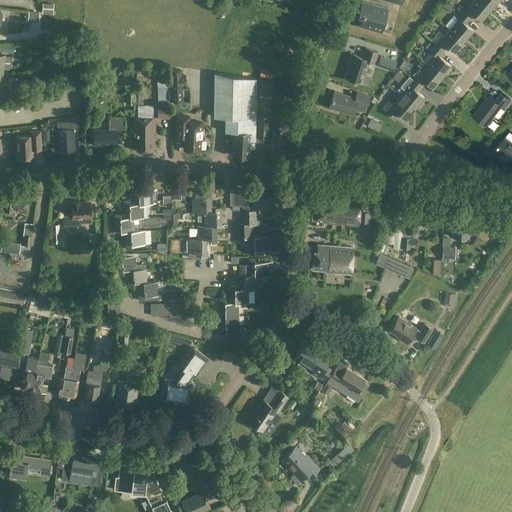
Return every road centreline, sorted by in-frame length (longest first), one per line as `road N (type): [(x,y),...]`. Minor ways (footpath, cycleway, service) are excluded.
road 1 (residential): [(300,174),(151,165),(0,172)]
road 2 (unclassified): [(406,511),(435,438),(429,412),(372,354),(290,310)]
road 3 (residential): [(208,432),(0,406)]
road 4 (residential): [(400,181),(450,100),(511,23)]
road 5 (residential): [(300,174),(303,94),(332,0)]
road 6 (residential): [(290,310),(300,174)]
